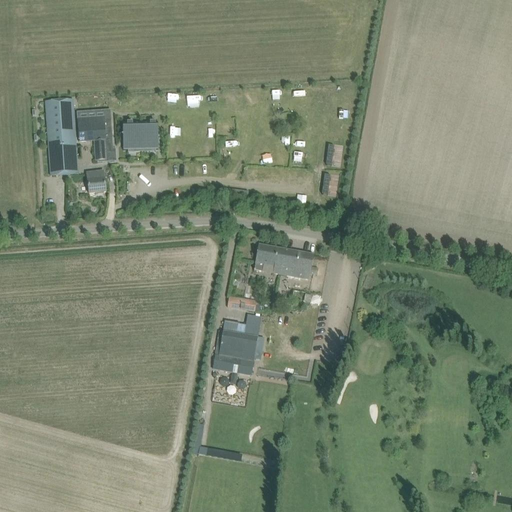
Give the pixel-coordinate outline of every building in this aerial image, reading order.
[(282,87),(270,87),(270,97),(282,97),(282,87)] [(208,91),(208,101),(216,101),(216,91),(208,91)] [(242,102),(241,91),(232,91),(233,102),(242,102)] [(73,100),(46,102),(51,177),(52,177),(51,164),(77,162),(73,100)] [(79,119),(78,119),(78,123),(80,142),(95,141),(96,161),(107,160),(111,160),(111,149),(110,138),(105,139),(104,120),(104,119),(103,117),(89,118),(79,119)] [(350,130),(350,121),(339,121),(339,130),(350,130)] [(159,150),(158,123),(123,124),(123,137),(126,137),(126,150),(159,150)] [(183,136),(183,127),(169,128),(169,137),(183,136)] [(222,148),(231,152),(235,143),(227,139),(222,148)] [(329,145),(326,165),(332,166),(334,146),(329,145)] [(265,163),(266,153),(256,153),(256,163),(265,163)] [(282,165),(283,155),(273,154),(273,165),(282,165)] [(294,155),(293,166),(308,166),(308,155),(294,155)] [(106,192),(105,183),(105,179),(104,179),(104,172),(88,174),(88,181),(89,194),(106,192)] [(325,175),(322,195),(328,196),(330,176),(325,175)] [(257,257),(254,271),(309,281),(311,274),(314,256),(285,251),(284,250),(259,246),(257,257)] [(294,291),(292,300),(304,303),(305,301),(307,301),(308,295),(306,294),(306,293),(294,291)] [(229,297),(227,308),(255,313),(257,302),(229,297)] [(218,356),(217,356),(254,363),(254,359),(259,360),(263,339),(258,338),(259,333),(246,331),(245,336),(238,335),(239,329),(224,327),(223,332),(218,356)] [(203,455),(241,462),(243,455),(204,447),(203,455)]
